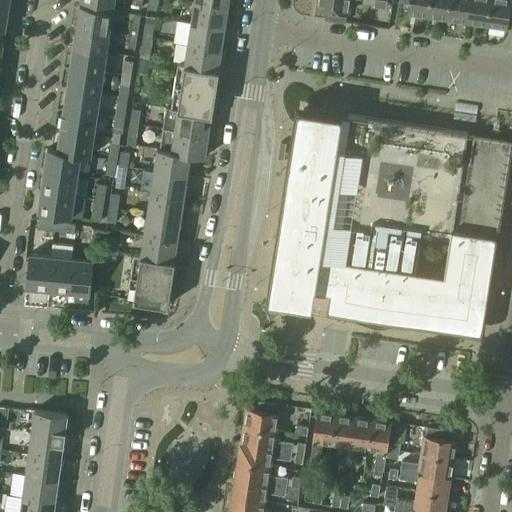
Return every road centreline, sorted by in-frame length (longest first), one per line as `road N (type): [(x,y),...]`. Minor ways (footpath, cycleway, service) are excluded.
road 1 (residential): [(2,336),(9,210),(46,0)]
road 2 (residential): [(197,357),(212,324),(261,28)]
road 3 (residential): [(503,401),(197,357)]
road 4 (residential): [(511,69),(261,28)]
road 5 (residential): [(102,511),(124,389),(176,377),(197,357)]
road 6 (residential): [(2,336),(197,357)]
